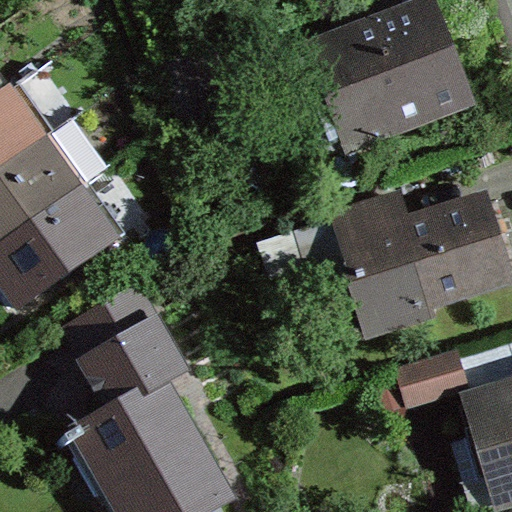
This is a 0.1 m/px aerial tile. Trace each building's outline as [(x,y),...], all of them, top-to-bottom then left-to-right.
[(309,50),(348,148),(470,101),(431,3),(309,50)] [(234,36),(175,59),(199,120),(258,96),(234,36)] [(0,171),(41,143),(8,94),(0,98),(0,171)] [(0,246),(77,193),(41,143),(0,171),(0,246)] [(112,243),(77,193),(0,246),(0,283),(17,308),(112,243)] [(337,218),(373,331),(434,311),(431,302),(509,277),(486,203),(407,228),(398,199),(337,218)] [(92,357),(157,320),(137,286),(73,323),(92,357)] [(110,413),(56,443),(59,450),(82,437),(116,496),(120,494),(129,511),(207,511),(228,500),(163,385),(186,372),(157,320),(92,357),(81,363),(110,413)] [(457,354),(399,372),(410,405),(467,387),(457,354)] [(457,452),(475,511),(511,499),(511,386),(469,400),(482,444),(457,452)]
